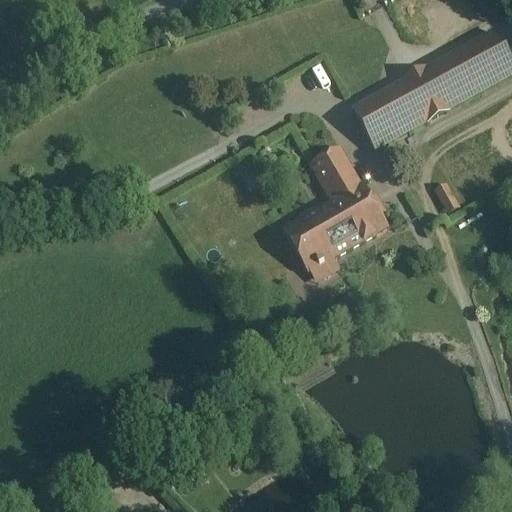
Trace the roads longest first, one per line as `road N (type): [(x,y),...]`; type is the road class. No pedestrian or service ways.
road 1 (track): [(511,443),(462,297),(321,95)]
road 2 (unclassified): [(0,100),(97,39),(194,0)]
